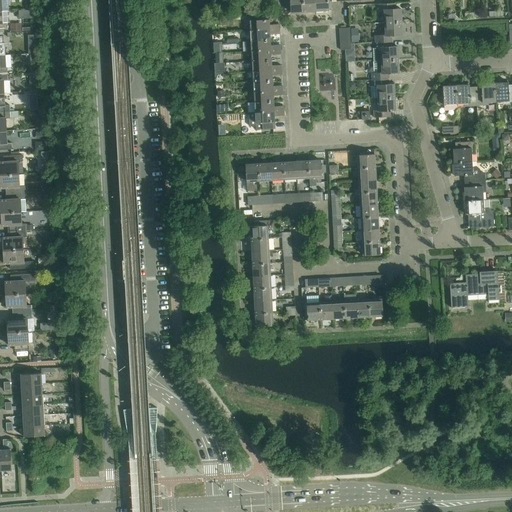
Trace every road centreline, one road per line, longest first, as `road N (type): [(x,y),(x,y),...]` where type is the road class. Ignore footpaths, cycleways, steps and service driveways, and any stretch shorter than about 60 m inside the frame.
road 1 (tertiary): [(231,499),(224,448),(201,410),(120,343),(111,319),(104,212)]
road 2 (unclassified): [(403,244),(394,143),(381,136),(309,141),(297,129),(292,43),(333,41)]
road 3 (tertiary): [(104,212),(92,0)]
road 4 (secondary): [(432,504),(397,494),(231,499)]
road 5 (tertiary): [(108,343),(126,368),(194,423),(209,459),(212,500)]
road 6 (unclassified): [(453,242),(415,100),(430,63)]
road 7 (secondary): [(108,343),(110,484),(97,507)]
road 8 (tertiary): [(104,212),(108,343)]
